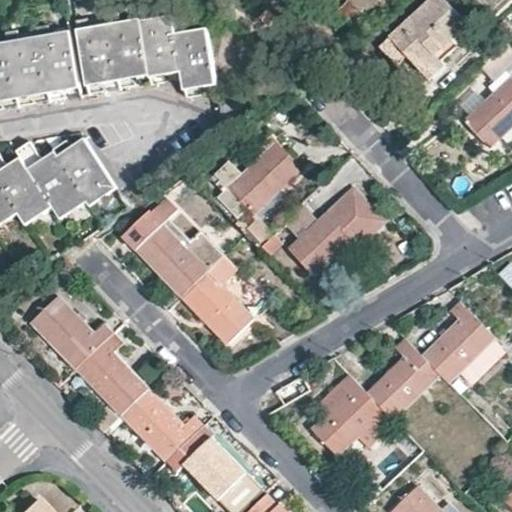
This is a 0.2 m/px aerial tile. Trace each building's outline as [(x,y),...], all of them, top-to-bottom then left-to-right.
[(444,0),(430,0),(390,38),(408,57),(429,79),(446,64),(442,59),(457,45),(452,40),(469,25),(444,0)] [(185,78),(176,28),(174,19),(164,20),(161,26),(153,20),(152,13),(141,15),(142,21),(154,81),(155,89),(166,87),(170,81),(185,78)] [(154,81),(142,21),(132,23),(128,28),(122,24),(121,14),(109,17),(111,27),(122,86),(123,91),(133,89),(140,84),(154,81)] [(511,25),(504,17),(494,26),(505,38),(511,32),(511,25)] [(122,86),(111,27),(98,28),(94,35),(89,29),(87,21),(75,23),(90,96),(104,94),(108,89),(122,86)] [(201,99),(204,94),(219,92),(207,33),(197,35),(195,39),(187,34),(186,26),(176,28),(185,78),(187,87),(189,100),(201,99)] [(37,29),(39,38),(51,99),(51,103),(61,101),(66,97),(68,96),(81,94),(70,33),(59,36),(56,41),(49,36),(48,27),(37,29)] [(5,35),(7,45),(17,105),(18,109),(31,107),(36,102),(51,99),(39,38),(26,41),(23,47),(18,41),(17,33),(5,35)] [(408,57),(390,38),(381,46),(399,66),(408,57)] [(511,45),(507,40),(481,64),(493,77),(511,60),(511,45)] [(0,111),(3,107),(17,105),(7,45),(0,45),(0,111)] [(511,76),(492,94),(465,120),(489,146),(500,136),(510,147),(511,145),(511,67),(507,72),(511,76)] [(485,87),(492,94),(511,76),(507,72),(504,69),(485,87)] [(172,89),(187,87),(185,78),(170,81),(172,89)] [(142,91),(155,89),(154,81),(140,84),(142,91)] [(123,91),(122,86),(108,89),(109,97),(124,94),(123,91)] [(207,102),(221,100),(219,92),(204,94),(207,102)] [(81,94),(68,96),(69,104),(82,101),(81,94)] [(310,106),(299,94),(282,106),(298,116),(310,106)] [(240,96),(221,100),(224,116),(228,121),(245,116),(240,96)] [(52,107),(51,103),(51,99),(36,102),(38,109),(52,107)] [(18,112),(18,109),(17,105),(3,107),(6,115),(18,112)] [(228,161),(215,173),(221,179),(214,186),(221,194),(218,196),(239,217),(248,207),(255,213),(303,167),(268,131),(254,146),(263,154),(242,175),(228,161)] [(85,140),(71,150),(81,152),(85,157),(93,152),(85,140)] [(30,170),(54,206),(61,217),(87,201),(56,155),(48,160),(39,157),(29,141),(16,150),(23,160),(30,170)] [(54,151),(56,155),(87,201),(90,204),(117,187),(93,152),(85,157),(81,152),(71,150),(67,143),(54,151)] [(0,184),(20,214),(25,223),(54,206),(30,170),(20,176),(18,170),(10,168),(0,153),(0,184)] [(30,170),(23,160),(10,168),(18,170),(20,176),(30,170)] [(0,225),(20,214),(0,184),(0,225)] [(387,221),(354,187),(289,249),(314,275),(351,240),(359,248),(387,221)] [(183,296),(226,255),(203,232),(192,242),(187,248),(162,224),(168,218),(177,209),(165,198),(157,208),(153,204),(124,235),(183,296)] [(314,218),(301,204),(282,222),(295,236),(314,218)] [(192,242),(168,218),(162,224),(187,248),(192,242)] [(247,231),(248,232),(259,243),(272,232),(258,219),(247,231)] [(272,301),(226,255),(183,296),(229,343),(272,301)] [(511,264),(500,274),(511,289),(511,264)] [(31,322),(77,367),(115,331),(105,322),(94,332),(58,296),(31,322)] [(423,357),(440,375),(448,383),(460,372),(493,339),(497,335),(461,298),(449,310),(461,322),(423,357)] [(2,306),(1,307),(0,307),(0,319),(14,309),(8,302),(2,306)] [(115,331),(77,367),(109,399),(91,419),(103,433),(122,414),(149,388),(114,352),(125,342),(115,331)] [(367,391),(386,411),(394,420),(440,375),(423,357),(404,338),(395,347),(404,356),(367,391)] [(493,339),(460,372),(471,384),(505,350),(493,339)] [(367,391),(350,373),(339,382),(349,392),(328,413),(314,427),(341,455),(361,435),(386,411),(367,391)] [(349,392),(339,382),(318,403),(328,413),(349,392)] [(122,414),(167,460),(205,423),(195,414),(184,424),(149,388),(122,414)] [(394,420),(386,411),(361,435),(372,446),(396,422),(394,420)] [(205,423),(167,460),(213,507),(241,480),(204,443),(214,432),(205,423)] [(397,444),(377,464),(388,476),(409,455),(397,444)] [(394,511),(445,511),(419,485),(393,510),(394,511)] [(292,511),(280,499),(276,502),(268,492),(248,511),(292,511)] [(223,511),(241,511),(246,508),(234,496),(221,509),(223,511)] [(51,511),(42,501),(30,511),(51,511)]
